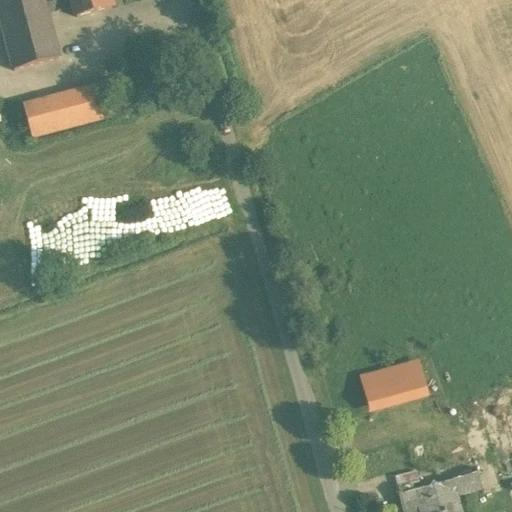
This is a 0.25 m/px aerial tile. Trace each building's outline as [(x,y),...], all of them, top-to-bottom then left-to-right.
[(0,0),(0,20),(14,73),(58,61),(46,15),(42,0),(0,0)] [(71,0),(42,0),(46,15),(73,8),(71,0)] [(71,0),(73,8),(76,19),(111,10),(108,0),(71,0)] [(103,86),(23,107),(32,140),(111,119),(103,86)] [(432,315),(371,332),(376,351),(401,345),(405,357),(441,347),(432,315)] [(454,393),(376,414),(402,511),(458,511),(455,498),(481,490),(454,393)]
